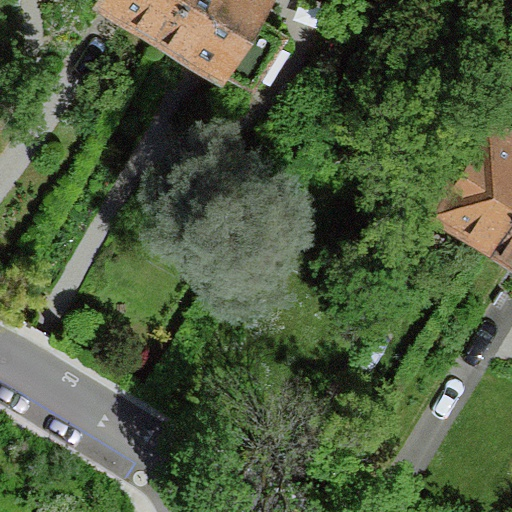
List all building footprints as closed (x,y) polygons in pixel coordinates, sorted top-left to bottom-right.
[(116,0),(165,28),(181,0),(116,0)] [(261,0),(181,0),(165,28),(224,64),(225,61),(251,17),(261,0)] [(282,36),(251,17),(225,61),(254,79),(282,36)] [(497,238),(511,213),(511,129),(493,118),(439,200),(497,238)] [(511,213),(497,238),(511,247),(511,213)]
